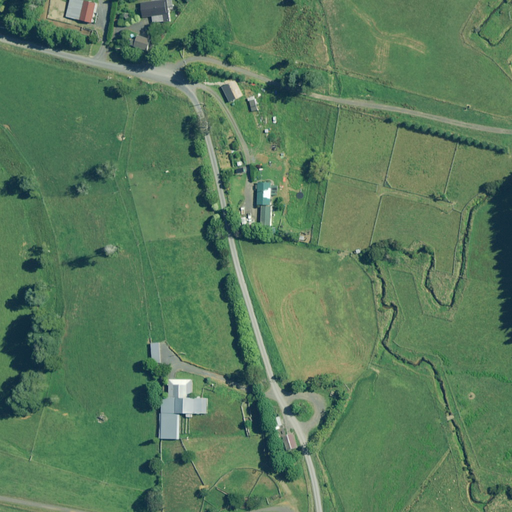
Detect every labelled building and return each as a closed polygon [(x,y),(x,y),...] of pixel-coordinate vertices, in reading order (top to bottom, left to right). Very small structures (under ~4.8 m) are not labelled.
[(97,2),(87,0),(71,0),(67,16),(93,22),(97,2)] [(157,0),(158,1),(142,3),(144,17),(153,16),(154,22),(171,20),(168,0),(157,0)] [(152,39),(138,35),(137,40),(130,37),(128,43),(149,50),(152,39)] [(273,182),(259,181),(258,203),(272,204),(273,182)] [(271,225),(272,206),(262,206),(261,224),(271,225)] [(163,362),(161,342),(152,343),(154,363),(163,362)] [(193,398),(193,379),(171,379),(170,398),(163,398),(162,438),(181,438),(181,413),(208,413),(209,398),(193,398)] [(283,427),(280,413),(271,416),(274,429),(283,427)] [(299,447),(294,432),(284,435),(288,450),(299,447)]
